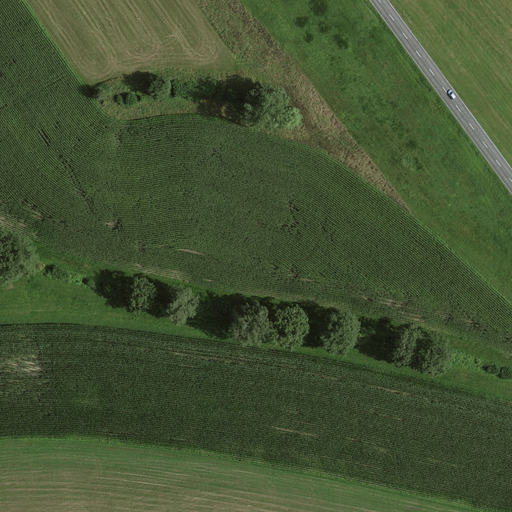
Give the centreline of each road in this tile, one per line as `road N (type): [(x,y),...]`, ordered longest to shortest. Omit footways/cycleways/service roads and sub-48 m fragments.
road 1 (track): [(511,359),(202,293),(0,235)]
road 2 (secondary): [(511,176),(379,0)]
